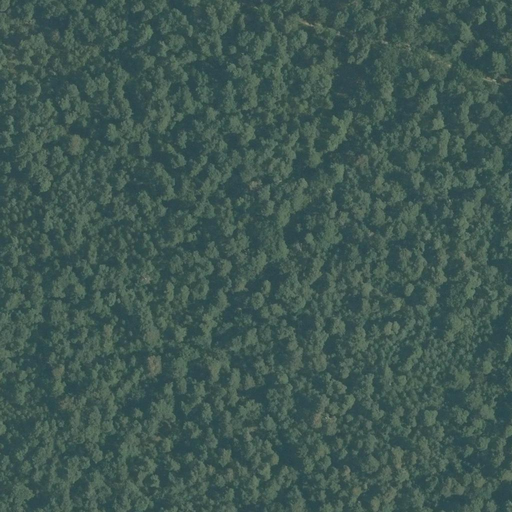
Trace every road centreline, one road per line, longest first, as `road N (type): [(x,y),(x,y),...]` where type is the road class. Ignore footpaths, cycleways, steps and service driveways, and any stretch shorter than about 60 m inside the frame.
road 1 (track): [(111,511),(440,0)]
road 2 (track): [(258,0),(511,87)]
road 3 (track): [(313,511),(230,326)]
